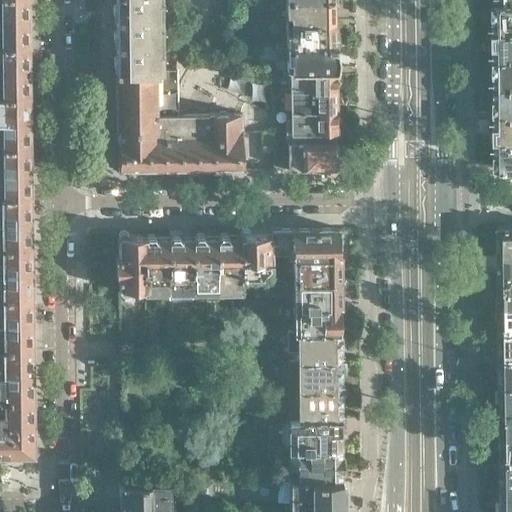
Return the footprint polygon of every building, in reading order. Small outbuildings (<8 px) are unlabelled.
[(24,3),(27,1),(26,0),(0,0),(0,15),(24,15),(24,3)] [(160,3),(160,0),(114,0),(114,15),(156,15),(156,14),(156,3),(160,3)] [(331,19),(331,7),(334,4),(333,0),(288,0),(289,10),(285,10),(285,20),(331,19)] [(493,5),(492,5),(492,13),(493,13),(495,15),(495,28),(511,27),(511,0),(508,0),(495,0),(495,3),(493,5)] [(161,30),(161,15),(161,14),(156,14),(156,15),(114,15),(115,41),(157,41),(157,40),(156,30),(161,30)] [(27,28),(25,27),(24,15),(0,15),(0,40),(25,40),(25,38),(27,37),(27,28)] [(335,43),(334,31),(331,28),(331,19),(285,20),(285,29),(289,29),(289,43),(335,43)] [(493,32),(493,40),(495,42),(495,56),(511,55),(511,27),(495,28),(495,30),(493,32)] [(25,53),(27,52),(27,43),(25,42),(25,40),(0,40),(0,65),(25,65),(25,53)] [(161,56),(161,41),(161,40),(157,40),(157,41),(115,41),(115,68),(157,68),(157,56),(161,56)] [(335,43),(289,43),(277,44),(277,58),(285,57),(285,68),(289,68),(335,67),(335,43)] [(493,59),(493,68),(495,70),(496,83),(511,82),(511,55),(495,56),(495,57),(493,59)] [(28,79),(25,77),(25,65),(0,65),(0,90),(25,90),(25,88),(28,87),(28,79)] [(241,164),(241,112),(209,112),(209,113),(155,114),(154,80),(175,80),(175,67),(157,68),(115,68),(116,128),(117,128),(117,166),(241,164)] [(339,80),(335,73),(335,67),(289,68),(289,88),(335,88),(335,87),(339,80)] [(494,98),(493,98),(493,106),(494,106),(496,108),(496,110),(511,110),(511,82),(496,83),(496,96),(494,98)] [(335,109),(335,88),(289,88),(290,109),(335,109)] [(26,103),(28,102),(28,94),(25,92),(25,90),(0,90),(0,115),(26,116),(26,103)] [(335,124),(340,117),(335,110),(335,109),(290,109),(290,131),(336,130),(335,124)] [(494,125),(494,134),(496,136),(496,137),(511,137),(511,110),(496,110),(496,123),(494,125)] [(28,129),(26,128),(26,116),(0,115),(0,141),(26,141),(26,139),(28,137),(28,129)] [(494,153),(494,161),(495,161),(497,163),(497,166),(511,165),(511,137),(496,137),(496,150),(494,153)] [(342,159),(339,153),(336,153),(336,140),(291,140),(291,151),(287,151),(287,168),(336,167),(336,165),(339,165),(342,159)] [(26,154),(29,152),(29,144),(26,143),(26,141),(0,141),(0,166),(26,166),(26,154)] [(283,165),(283,148),(271,148),(271,165),(283,165)] [(29,180),(27,178),(26,166),(0,166),(0,191),(27,191),(27,189),(29,188),(29,180)] [(27,204),(29,203),(29,195),(27,193),(27,191),(0,191),(0,216),(27,216),(27,204)] [(30,230),(27,229),(27,216),(0,216),(0,241),(27,242),(27,240),(30,238),(30,230)] [(511,224),(497,225),(498,252),(511,252),(511,224)] [(337,241),(340,240),(340,233),(337,231),(337,227),(269,228),(269,232),(269,250),(278,250),(278,247),(291,247),(291,254),(337,253),(337,241)] [(269,264),(269,250),(269,232),(250,232),(248,228),(241,228),(238,232),(239,236),(239,270),(240,270),(264,269),(269,264)] [(143,286),(142,234),(128,234),(125,230),(120,230),(117,234),(118,286),(120,290),(132,289),(135,286),(143,286)] [(191,285),(191,237),(180,237),(177,233),(171,234),(168,237),(168,238),(166,238),(167,285),(191,285)] [(215,285),(215,237),(204,237),(201,233),(198,233),(195,233),(193,237),(191,237),(191,285),(215,285)] [(239,270),(239,236),(228,237),(228,236),(225,233),(219,233),(217,236),(217,237),(215,237),(215,285),(240,284),(240,270),(239,270)] [(167,285),(166,238),(155,238),(153,234),(142,234),(143,286),(167,285)] [(27,255),(30,253),(30,245),(27,244),(27,242),(0,241),(0,267),(28,267),(27,255)] [(511,278),(511,252),(498,252),(498,278),(511,278)] [(340,267),(337,265),(337,253),(291,254),(291,264),(296,264),(296,279),(340,278),(340,267)] [(30,280),(28,279),(28,267),(0,267),(0,292),(28,292),(28,290),(30,289),(30,280)] [(338,291),(340,290),(340,278),(296,279),(296,293),(292,293),(292,304),(338,303),(338,291)] [(511,304),(511,278),(498,278),(498,305),(511,304)] [(28,305),(31,304),(31,295),(28,294),(28,292),(0,292),(0,317),(28,317),(28,305)] [(341,317),(338,315),(338,303),(292,304),(292,314),(296,314),(297,328),(297,329),(338,328),(338,325),(341,323),(341,317)] [(511,330),(511,304),(498,305),(499,331),(511,330)] [(31,331),(28,329),(28,317),(0,317),(0,342),(29,342),(29,340),(31,339),(31,331)] [(338,343),(341,341),(341,334),(338,332),(338,328),(297,329),(297,328),(292,328),(292,329),(287,329),(287,343),(301,342),(301,358),(339,357),(338,343)] [(511,356),(511,330),(499,331),(499,357),(511,356)] [(29,355),(31,354),(31,346),(29,344),(29,342),(0,342),(0,367),(29,368),(29,355)] [(511,382),(511,356),(499,357),(499,383),(511,382)] [(339,386),(339,372),(341,369),(341,363),(339,361),(339,357),(301,358),(287,358),(287,372),(301,371),(302,387),(339,386)] [(32,381),(29,380),(29,368),(0,367),(0,393),(29,393),(29,391),(32,389),(32,381)] [(511,408),(511,382),(499,383),(500,409),(511,408)] [(339,416),(339,401),(342,398),(341,392),(339,390),(339,386),(302,387),(288,387),(288,403),(302,403),(302,416),(339,416)] [(0,448),(30,448),(29,406),(32,404),(32,396),(29,395),(29,393),(0,393),(0,448)] [(511,434),(511,408),(500,409),(500,435),(511,434)] [(339,434),(339,427),(345,427),(345,416),(339,416),(302,416),(283,417),(284,447),(340,445),(339,440),(345,440),(345,434),(339,434)] [(511,460),(511,434),(500,435),(500,461),(511,460)] [(344,465),(344,456),(340,451),(340,445),(284,447),(284,478),(292,477),(340,476),(340,475),(340,465),(343,465),(343,466),(344,465)] [(511,487),(511,460),(500,461),(501,487),(511,487)] [(340,511),(340,489),(343,488),(343,480),(340,478),(340,476),(292,477),(292,511),(340,511)] [(165,504),(165,485),(164,478),(120,479),(121,504),(165,504)] [(211,495),(210,480),(196,480),(196,495),(211,495)] [(511,511),(511,487),(501,487),(500,511),(511,511)]
